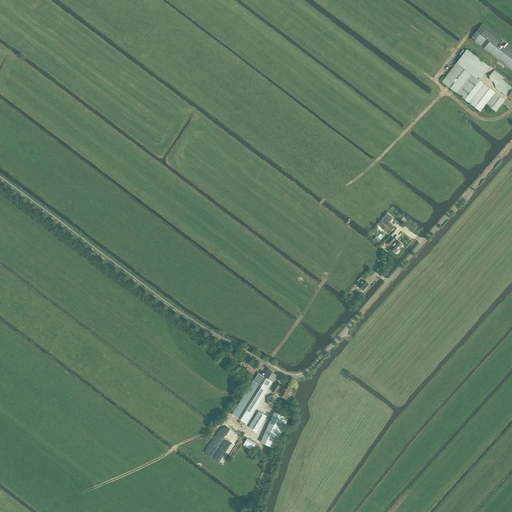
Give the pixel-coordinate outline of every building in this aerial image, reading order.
[(511,70),(511,47),(482,24),(471,39),(511,70)] [(467,50),(457,63),(476,78),(477,77),(480,79),(489,67),(467,50)] [(495,93),(476,78),(457,63),(442,82),(481,112),(495,93)] [(511,87),(502,80),(496,88),(511,100),(511,87)] [(496,112),(505,101),(496,94),(487,105),(496,112)] [(389,222),(392,219),(386,214),(384,217),(384,218),(383,219),(385,220),(380,226),(389,234),(394,228),(388,223),(389,222)] [(395,240),(392,237),(388,243),(391,245),(392,246),(390,249),(395,253),(402,245),(397,240),(396,241),(395,240)] [(364,280),(364,281),(361,278),(358,281),(361,283),(358,287),(363,291),(369,284),(364,280)] [(254,381),(267,390),(277,375),(268,370),(264,376),(259,373),(254,381)] [(247,423),(267,390),(254,381),(233,415),(247,423)] [(288,395),(292,388),(285,384),(281,392),(278,390),(280,386),(276,384),(272,392),(275,394),(276,393),(279,395),(285,399),(286,399),(287,398),(288,399),(290,396),(288,395)] [(273,408),(278,404),(278,398),(273,395),(267,398),(267,404),(273,408)] [(257,432),(267,416),(259,411),(249,427),(257,432)]
